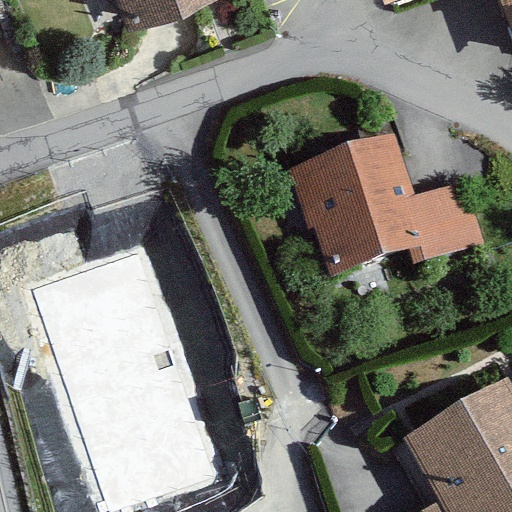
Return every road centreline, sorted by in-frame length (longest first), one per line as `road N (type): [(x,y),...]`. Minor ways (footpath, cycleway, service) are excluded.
road 1 (residential): [(158,111),(285,385),(275,511)]
road 2 (residential): [(350,41),(158,111)]
road 3 (residential): [(511,125),(464,87),(350,41)]
road 4 (residential): [(158,111),(0,161)]
